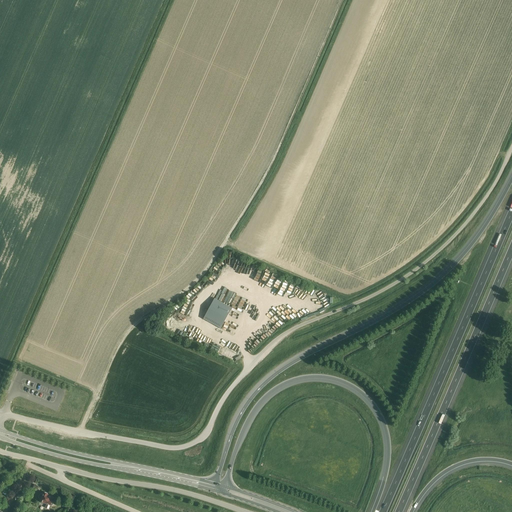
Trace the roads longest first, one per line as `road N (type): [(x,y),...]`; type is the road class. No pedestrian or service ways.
road 1 (unclassified): [(0,413),(173,449),(191,444),(283,334),(402,279),(456,234),(511,146)]
road 2 (track): [(343,0),(259,188),(192,285),(119,342),(80,431)]
road 3 (motorway): [(511,179),(471,245),(438,279),(261,386),(236,421),(215,483)]
road 4 (motorway): [(224,486),(262,401),(296,380),(330,378),(367,397),(386,430),(387,468),(373,511)]
road 5 (motorway): [(511,210),(382,511)]
road 6 (motorway): [(398,511),(511,248)]
road 7 (secondary): [(0,434),(58,456),(218,491)]
road 8 (secondary): [(215,483),(0,433)]
road 9 (unclassified): [(247,511),(62,469)]
road 10 (motorway): [(411,511),(449,468),(479,459),(511,463)]
